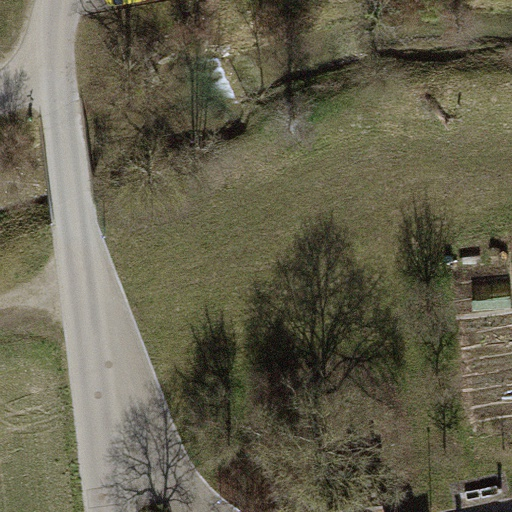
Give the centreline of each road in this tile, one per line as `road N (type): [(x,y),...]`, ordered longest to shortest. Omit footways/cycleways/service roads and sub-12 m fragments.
road 1 (unclassified): [(60,0),(57,66),(77,227)]
road 2 (residential): [(77,227),(112,409)]
road 3 (residential): [(112,409),(199,511)]
